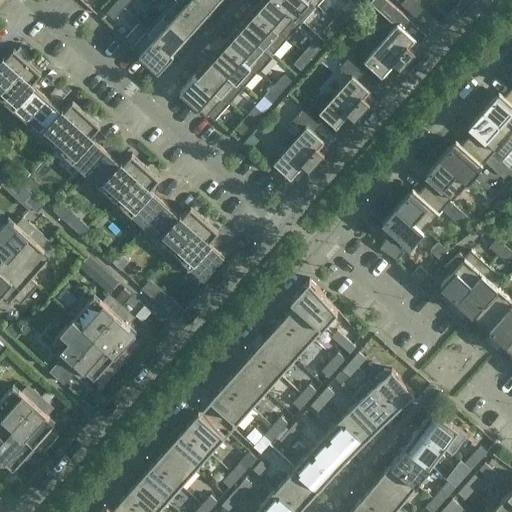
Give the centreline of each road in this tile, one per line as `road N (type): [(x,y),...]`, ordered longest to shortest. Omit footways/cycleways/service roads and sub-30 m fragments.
road 1 (residential): [(285,225),(28,511)]
road 2 (residential): [(70,511),(315,238)]
road 3 (residential): [(285,225),(23,0)]
road 4 (residential): [(489,0),(285,225)]
road 5 (residential): [(315,238),(511,21)]
road 6 (residential): [(436,342),(315,238)]
